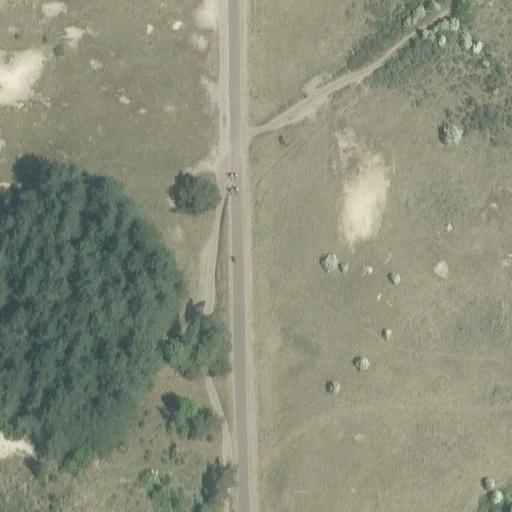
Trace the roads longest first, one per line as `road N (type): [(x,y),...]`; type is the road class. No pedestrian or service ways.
road 1 (unknown): [(456,0),(385,61),(224,160),(209,354),(226,438),(227,511)]
road 2 (unknown): [(224,160),(216,0)]
